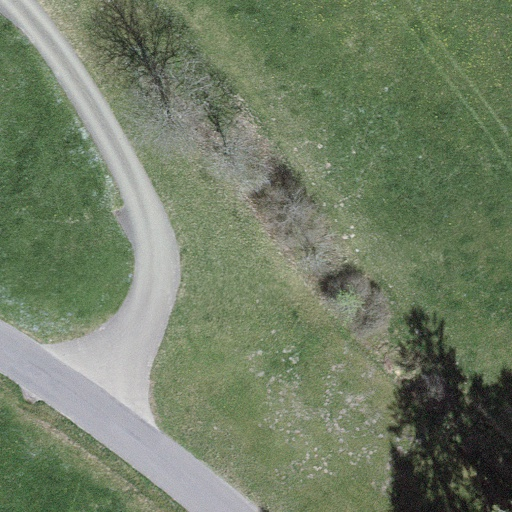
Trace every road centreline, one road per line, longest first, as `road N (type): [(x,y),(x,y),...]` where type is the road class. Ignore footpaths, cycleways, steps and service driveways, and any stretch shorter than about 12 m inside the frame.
road 1 (track): [(10,0),(64,64),(147,200),(159,241),(140,339),(96,412)]
road 2 (unclassified): [(223,511),(0,347)]
